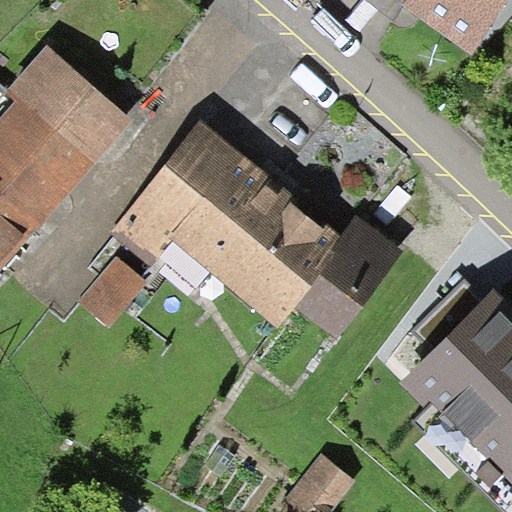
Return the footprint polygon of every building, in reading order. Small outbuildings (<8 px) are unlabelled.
[(363,0),(396,22),(404,12),(470,58),(511,0),(363,0)] [(14,105),(0,121),(0,274),(36,234),(40,238),(139,126),(49,47),(5,97),(14,105)] [(202,123),(112,233),(151,265),(171,242),(279,331),(297,310),(339,256),(333,252),(345,238),(202,123)] [(339,256),(297,310),(339,341),(405,253),(359,218),(345,238),(333,252),(339,256)] [(118,260),(79,305),(110,331),(148,285),(118,260)] [(511,511),(511,311),(496,294),(404,381),(427,405),(412,420),(499,511),(511,511)] [(322,457),(284,507),(290,511),(335,511),(357,484),(322,457)]
